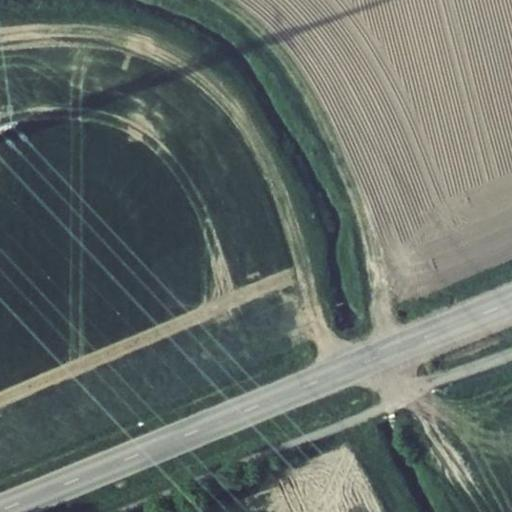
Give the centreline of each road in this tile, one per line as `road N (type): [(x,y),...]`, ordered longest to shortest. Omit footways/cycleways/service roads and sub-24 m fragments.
road 1 (secondary): [(511,301),(0,510)]
road 2 (track): [(339,372),(280,182),(234,108),(199,72),(118,37),(0,35)]
road 3 (track): [(394,350),(350,173),(314,94),(260,31),(216,0)]
